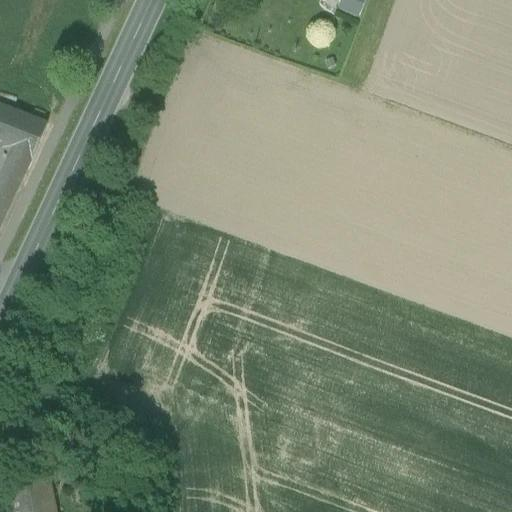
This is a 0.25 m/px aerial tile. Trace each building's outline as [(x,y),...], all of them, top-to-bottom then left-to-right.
[(345,0),(341,10),(358,16),(364,0),(345,0)] [(47,125),(0,107),(0,151),(30,163),(47,125)] [(30,163),(0,151),(0,205),(9,209),(30,163)] [(0,228),(9,209),(0,205),(0,228)] [(48,481),(5,489),(8,511),(33,511),(53,507),(48,481)]
